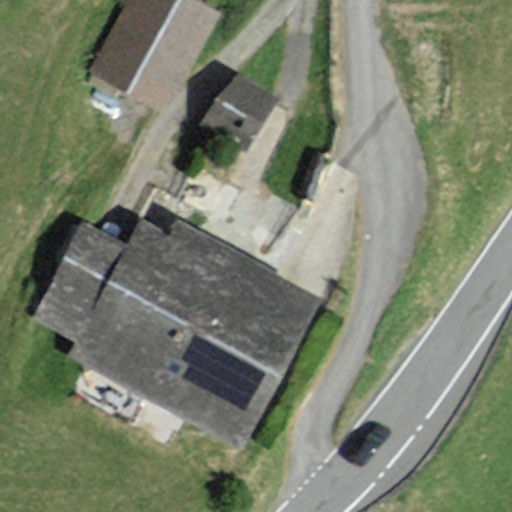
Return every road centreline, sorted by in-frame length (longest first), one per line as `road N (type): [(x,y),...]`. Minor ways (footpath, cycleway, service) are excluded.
road 1 (residential): [(357,0),(370,104),(402,175),(395,241),(313,432),(319,460),(338,487)]
road 2 (tertiary): [(511,256),(424,385),(338,487)]
